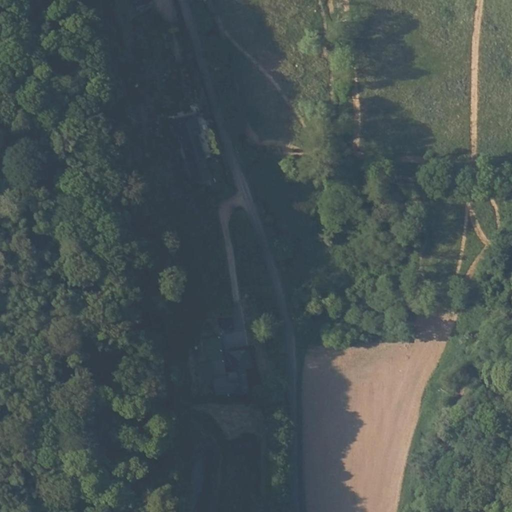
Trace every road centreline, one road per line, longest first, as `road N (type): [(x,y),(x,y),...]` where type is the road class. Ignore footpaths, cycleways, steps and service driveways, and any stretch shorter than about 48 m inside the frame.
road 1 (unclassified): [(182,0),(290,333),(294,511)]
road 2 (track): [(0,171),(21,181),(42,238),(71,511)]
road 3 (unknown): [(243,190),(223,217),(248,376)]
